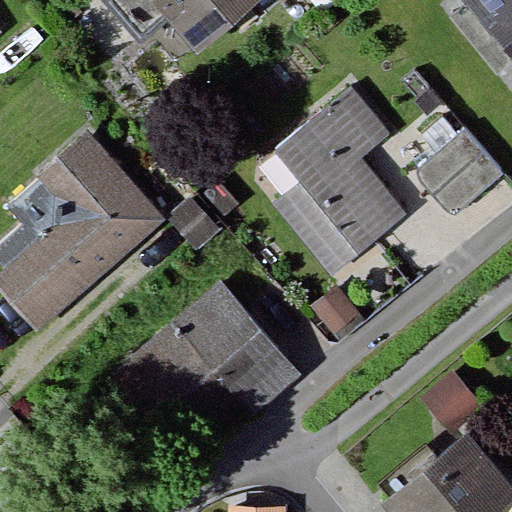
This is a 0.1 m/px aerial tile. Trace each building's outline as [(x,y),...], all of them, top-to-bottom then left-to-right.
[(115,0),(142,31),(171,6),(193,32),(230,0),(115,0)] [(511,0),(471,0),(511,49),(511,0)] [(0,10),(0,29),(9,22),(0,10)] [(307,177),(278,201),(330,266),(402,208),(360,156),(393,129),(353,83),(280,143),(307,177)] [(444,99),(435,87),(417,100),(426,112),(444,99)] [(239,99),(212,124),(231,146),(259,121),(239,99)] [(438,146),(416,165),(418,172),(451,208),(459,207),(503,168),(466,125),(459,130),(444,113),(424,130),(438,146)] [(160,209),(90,130),(9,202),(24,219),(0,240),(0,256),(6,264),(0,269),(0,275),(37,317),(160,209)] [(219,178),(201,193),(221,216),(239,200),(219,178)] [(199,239),(216,223),(190,195),(172,210),(199,239)] [(221,275),(109,368),(174,446),(243,388),(254,401),(297,366),(221,275)] [(338,284),(314,304),(339,335),(363,315),(338,284)] [(453,373),(422,399),(450,432),(463,421),(481,407),(453,373)] [(511,482),(468,431),(384,501),(393,511),(484,511),(511,489),(511,482)]
